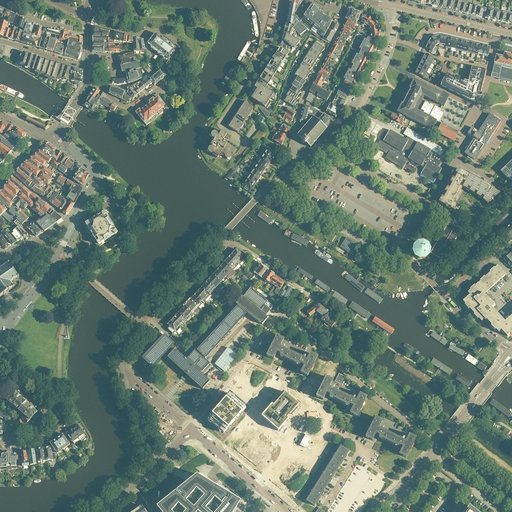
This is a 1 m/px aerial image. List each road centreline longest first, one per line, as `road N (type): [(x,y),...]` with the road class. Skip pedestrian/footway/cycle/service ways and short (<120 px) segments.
road 1 (residential): [(444,296),(412,262),(278,187),(300,163)]
road 2 (residential): [(89,82),(133,107),(165,80),(178,53),(162,31),(116,28),(105,12),(89,9)]
road 3 (residential): [(437,447),(279,316)]
road 4 (residential): [(350,0),(301,99),(290,147),(300,163)]
road 5 (residential): [(382,343),(235,243)]
road 6 (residential): [(191,428),(279,316)]
road 7 (residential): [(0,441),(57,428),(0,372)]
road 8 (residential): [(497,31),(495,43),(432,31),(418,48),(386,38)]
road 9 (residential): [(284,511),(191,428)]
road 10 (residential): [(428,206),(327,139)]
